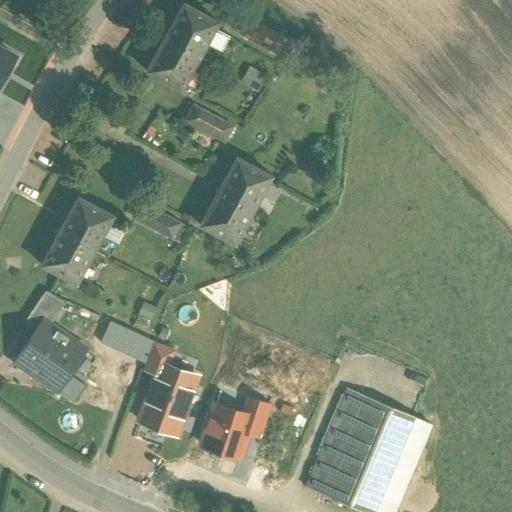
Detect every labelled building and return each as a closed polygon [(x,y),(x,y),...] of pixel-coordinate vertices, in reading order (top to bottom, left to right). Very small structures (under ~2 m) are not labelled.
[(223,22),(187,3),(149,73),(186,92),(223,22)] [(286,41),(244,17),(236,32),(278,56),(286,41)] [(0,82),(15,56),(0,47),(0,82)] [(228,144),(235,127),(195,108),(185,122),(228,144)] [(275,175),(238,159),(201,226),(237,243),(275,175)] [(115,216),(79,197),(41,265),(78,284),(115,216)] [(182,224),(143,203),(134,218),(173,239),(182,224)] [(25,323),(36,331),(43,322),(50,327),(51,325),(67,301),(47,291),(25,323)] [(123,368),(136,348),(80,310),(67,330),(123,368)] [(88,351),(51,325),(50,327),(43,322),(36,331),(16,361),(32,372),(33,369),(61,388),(59,391),(60,391),(76,369),(71,365),(82,349),(87,352),(88,351)] [(156,374),(160,363),(167,366),(173,349),(153,342),(143,369),(156,374)] [(167,366),(160,363),(156,374),(139,421),(176,435),(197,377),(167,366)] [(394,511),(431,425),(348,389),(307,487),(366,511),(394,511)] [(250,398),(244,414),(252,417),(247,433),(261,438),(271,405),(250,398)] [(244,414),(215,405),(202,445),(239,458),(247,433),(252,417),(244,414)]
